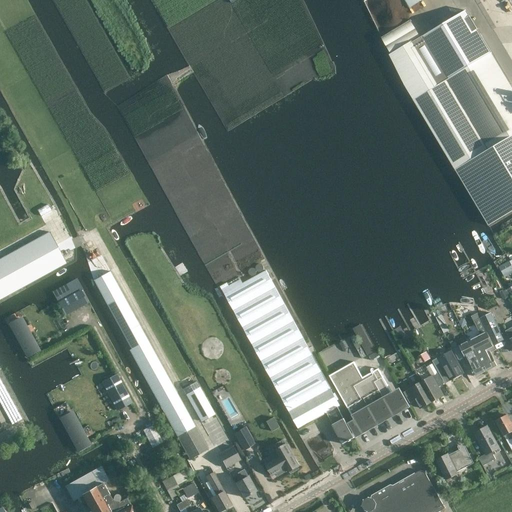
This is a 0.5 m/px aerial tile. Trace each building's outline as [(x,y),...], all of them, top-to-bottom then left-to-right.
[(447,80),(422,38),(391,58),(403,85),(413,100),(447,80)] [(460,72),(447,80),(489,151),(511,136),(511,87),(492,53),(486,57),(479,44),(453,60),(460,72)] [(488,150),(447,80),(413,100),(454,170),(488,150)] [(489,225),(511,210),(511,136),(489,151),(456,171),(489,225)] [(0,300),(66,264),(49,232),(0,259),(0,300)] [(208,449),(110,271),(102,255),(89,262),(98,278),(93,280),(131,349),(129,350),(190,460),(208,449)] [(511,266),(509,262),(499,267),(503,274),(511,269),(511,266)] [(221,290),(289,412),(331,389),(266,271),(243,283),(238,277),(221,287),(222,289),(221,290)] [(507,290),(500,293),(503,300),(510,297),(507,290)] [(81,291),(59,303),(65,315),(87,303),(81,291)] [(481,318),(487,332),(494,345),(504,340),(491,313),(481,318)] [(442,315),(436,317),(444,333),(449,330),(442,315)] [(464,318),(459,321),(462,328),(465,326),(464,325),(467,323),(464,318)] [(474,321),(481,335),(469,341),(485,372),(497,366),(493,357),(490,358),(488,353),(495,349),(495,350),(496,350),(480,318),(474,321)] [(385,358),(394,353),(379,326),(370,331),(385,358)] [(470,363),(469,363),(475,377),(485,372),(469,341),(460,346),(465,356),(466,356),(470,363)] [(451,351),(438,359),(450,381),(463,373),(451,351)] [(399,388),(392,392),(382,374),(379,369),(363,377),(354,362),(329,376),(355,420),(350,422),(350,423),(347,424),(355,438),(410,407),(399,388)] [(438,373),(433,363),(426,367),(432,376),(438,373)] [(438,373),(421,383),(432,402),(443,396),(438,387),(444,384),(438,373)] [(0,428),(7,427),(23,419),(0,374),(0,428)] [(117,374),(102,382),(117,410),(132,403),(117,374)] [(218,452),(232,444),(196,382),(182,389),(218,452)] [(421,408),(432,402),(421,383),(404,392),(410,403),(416,400),(421,408)] [(289,412),(298,429),(340,406),(331,389),(289,412)] [(75,409),(60,416),(78,451),(92,444),(75,409)] [(496,421),(504,436),(508,434),(511,440),(511,423),(507,415),(496,421)] [(272,432),(280,428),(274,418),(266,422),(272,432)] [(332,424),(334,428),(343,444),(348,441),(349,442),(351,441),(350,440),(354,438),(344,418),(332,424)] [(153,447),(164,441),(155,423),(143,429),(153,447)] [(486,455),(499,448),(487,426),(474,433),(486,455)] [(246,427),(234,434),(243,450),(255,443),(246,427)] [(320,430),(305,439),(313,454),(316,453),(321,462),(334,454),(326,440),(325,440),(320,430)] [(448,454),(436,460),(445,479),(456,474),(455,472),(473,463),(464,443),(458,446),(460,450),(449,455),(448,454)] [(282,447),(282,446),(281,447),(280,447),(280,448),(276,450),(280,457),(266,465),(272,476),(276,473),(278,476),(288,471),(288,472),(298,466),(299,466),(286,444),(282,447)] [(218,455),(226,467),(240,459),(233,446),(218,455)] [(120,498),(120,497),(120,496),(119,495),(117,494),(115,494),(114,495),(113,497),(112,500),(103,483),(108,481),(101,467),(75,481),(91,511),(133,511),(124,496),(120,498)] [(202,471),(216,495),(211,498),(219,511),(231,505),(210,467),(202,471)] [(244,498),(254,492),(256,491),(247,475),(244,469),(237,473),(241,479),(235,482),(244,498)] [(162,482),(171,499),(177,495),(175,491),(179,488),(177,485),(188,479),(183,470),(162,482)] [(365,511),(367,511),(438,511),(445,508),(425,473),(424,472),(423,471),(421,471),(420,471),(419,472),(375,496),(374,500),(368,498),(364,501),(362,506),(365,511)] [(194,484),(182,490),(187,499),(199,493),(194,484)] [(153,491),(162,507),(169,503),(160,487),(153,491)] [(185,508),(190,506),(186,499),(181,502),(185,508)] [(185,508),(181,502),(176,505),(179,511),(185,508)] [(201,506),(204,511),(209,511),(205,503),(201,506)]
